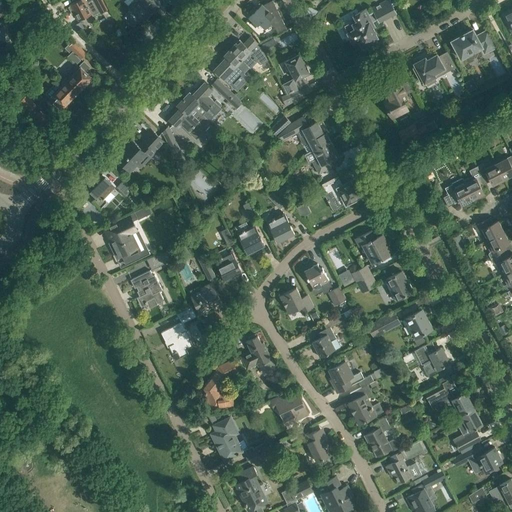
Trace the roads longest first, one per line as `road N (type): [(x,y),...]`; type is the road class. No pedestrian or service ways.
road 1 (residential): [(221,511),(74,215)]
road 2 (residential): [(511,417),(394,196)]
road 3 (residential): [(381,511),(349,444),(253,302)]
road 4 (residential): [(253,302),(309,242),(394,196)]
road 5 (residential): [(13,209),(133,87)]
road 6 (residential): [(334,82),(475,0)]
road 7 (residential): [(394,196),(334,82)]
road 8 (residential): [(133,87),(43,0)]
road 9 (residential): [(133,87),(216,0)]
